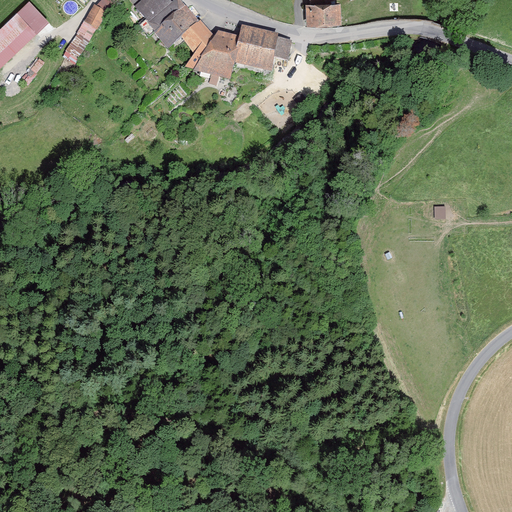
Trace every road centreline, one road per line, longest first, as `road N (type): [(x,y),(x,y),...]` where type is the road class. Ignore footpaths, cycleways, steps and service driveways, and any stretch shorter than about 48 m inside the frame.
road 1 (track): [(270,511),(260,471),(239,448),(161,422),(104,420),(19,457),(0,456)]
road 2 (tertiary): [(511,61),(427,25),(315,34),(202,0)]
road 3 (tertiary): [(460,511),(449,446),(458,399),(479,362),(511,333)]
